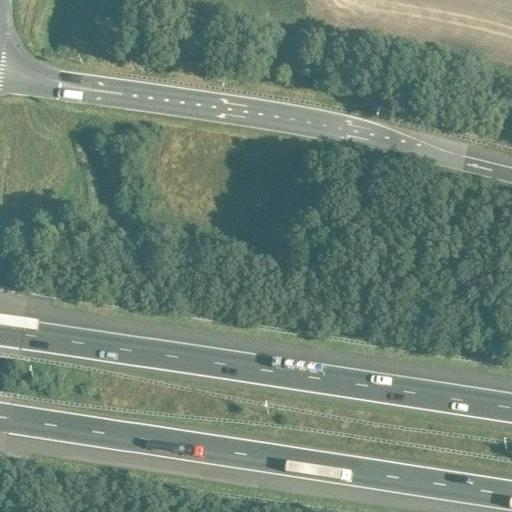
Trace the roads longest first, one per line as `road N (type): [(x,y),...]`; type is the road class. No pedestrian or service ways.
road 1 (motorway): [(511,179),(287,119),(0,80)]
road 2 (motorway): [(511,412),(0,332)]
road 3 (motorway): [(0,418),(511,497)]
